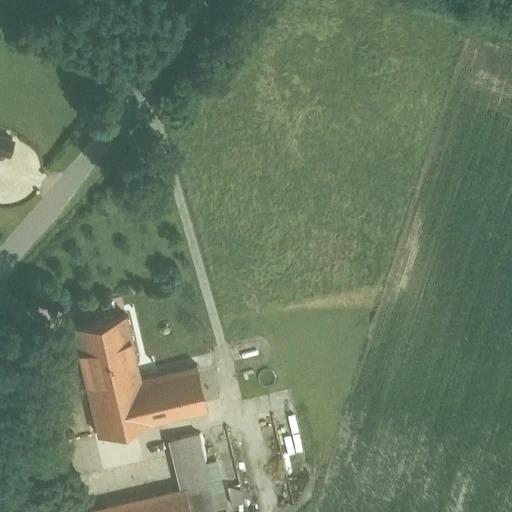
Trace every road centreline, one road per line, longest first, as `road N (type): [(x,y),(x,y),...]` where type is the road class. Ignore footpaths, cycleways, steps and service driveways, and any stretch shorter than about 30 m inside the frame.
road 1 (unclassified): [(0,282),(120,135),(209,0)]
road 2 (unknown): [(0,427),(121,459),(131,450),(145,380),(204,300)]
